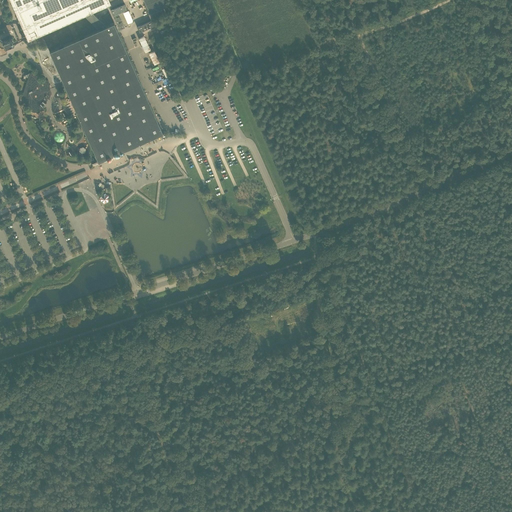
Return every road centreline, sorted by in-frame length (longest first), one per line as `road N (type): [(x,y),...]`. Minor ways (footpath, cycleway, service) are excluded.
road 1 (tertiary): [(0,337),(381,209),(511,152)]
road 2 (track): [(428,189),(343,0)]
road 3 (track): [(450,0),(317,48)]
